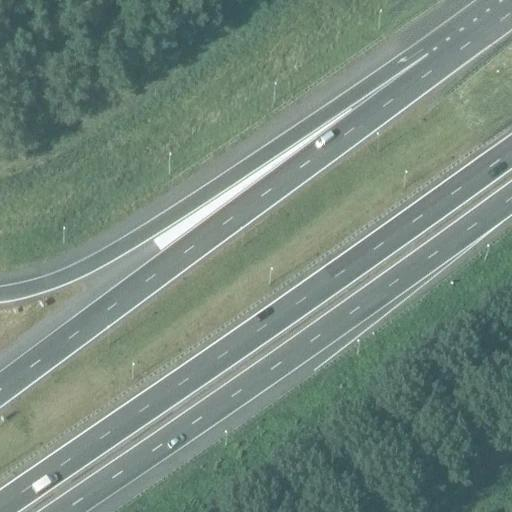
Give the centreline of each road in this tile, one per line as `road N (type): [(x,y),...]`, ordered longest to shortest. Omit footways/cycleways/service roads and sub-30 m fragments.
road 1 (motorway): [(0,511),(511,150)]
road 2 (motorway): [(438,65),(0,389)]
road 3 (motorway): [(69,511),(511,201)]
road 4 (motorway): [(438,65),(334,110),(82,269),(0,295)]
